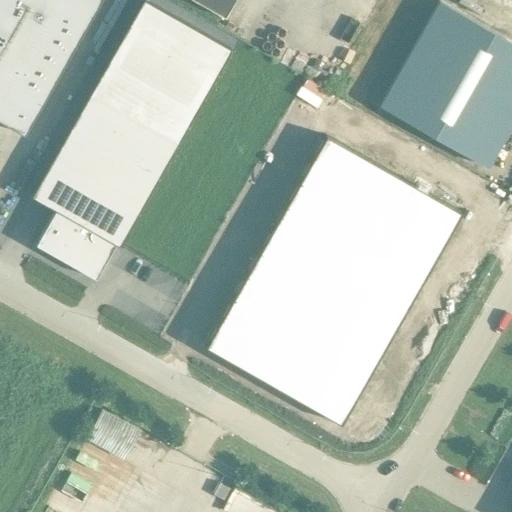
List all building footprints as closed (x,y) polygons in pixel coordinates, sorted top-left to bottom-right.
[(0,0),(0,121),(23,134),(99,0),(0,0)] [(230,48),(146,0),(141,0),(31,195),(55,209),(35,244),(95,278),(115,243),(118,245),(230,48)] [(511,42),(438,0),(379,105),(486,166),(511,121),(511,42)] [(199,344),(339,423),(459,211),(320,132),(199,344)] [(116,456),(132,427),(100,409),(84,438),(116,456)] [(116,504),(120,491),(99,483),(94,496),(116,504)] [(217,484),(212,500),(223,504),(228,487),(217,484)] [(227,511),(249,511),(254,506),(242,495),(227,511)]
